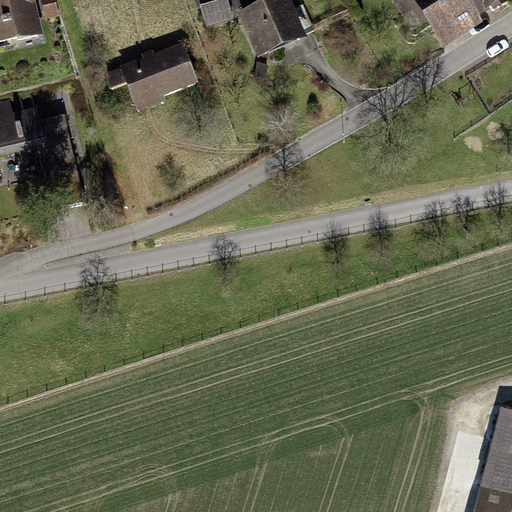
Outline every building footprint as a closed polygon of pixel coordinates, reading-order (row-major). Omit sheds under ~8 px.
[(0,0),(0,43),(19,39),(18,34),(38,29),(31,0),(0,0)] [(53,0),(49,0),(43,2),(47,14),(57,12),(53,0)] [(227,0),(196,0),(199,10),(203,9),(208,28),(234,20),(227,0)] [(476,16),(466,0),(418,0),(442,38),(476,16)] [(466,0),(476,16),(503,0),(466,0)] [(267,11),(248,19),(264,55),(300,39),(299,38),(315,31),(304,6),(289,12),(285,3),(273,8),(271,3),(265,6),(267,11)] [(183,50),(124,72),(137,107),(197,85),(183,50)] [(0,156),(38,147),(54,214),(86,206),(70,139),(65,140),(63,131),(68,130),(65,118),(40,123),(38,113),(0,121),(0,156)] [(511,511),(511,416),(508,415),(482,511),(511,511)]
